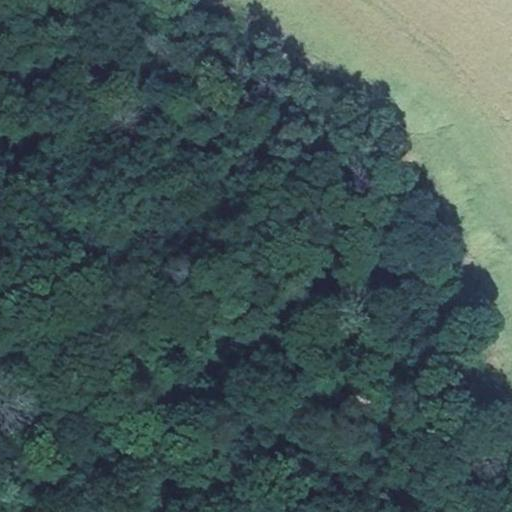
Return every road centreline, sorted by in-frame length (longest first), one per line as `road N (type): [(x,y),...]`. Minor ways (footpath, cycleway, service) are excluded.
road 1 (track): [(478,487),(415,476),(390,410),(321,372),(246,371),(165,400)]
road 2 (track): [(165,400),(0,323)]
road 3 (track): [(78,511),(165,400)]
